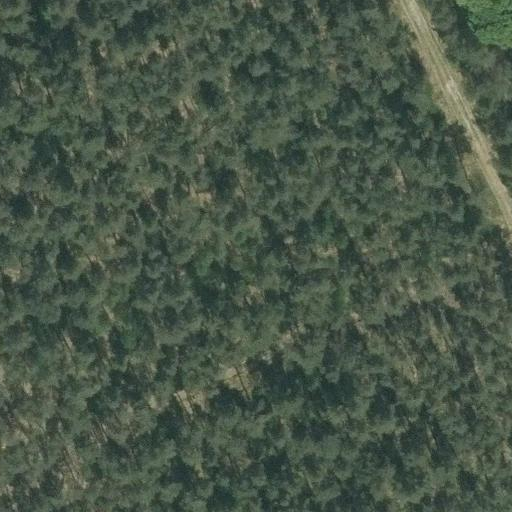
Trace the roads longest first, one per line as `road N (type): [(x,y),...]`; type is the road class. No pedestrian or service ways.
road 1 (track): [(511,257),(0,484)]
road 2 (track): [(417,0),(511,197)]
